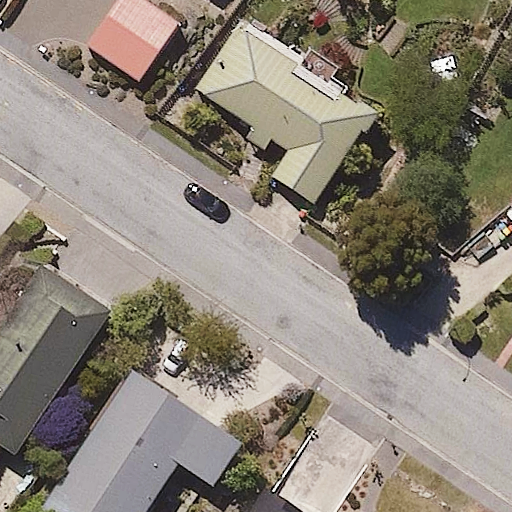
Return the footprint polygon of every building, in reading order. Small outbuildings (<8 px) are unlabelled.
[(192,21),(157,0),(120,0),(92,48),(154,86),(192,21)] [(285,155),(268,181),(316,214),(382,117),(238,19),(189,90),(285,155)] [(110,336),(27,286),(0,330),(0,443),(32,463),(110,336)] [(248,445),(133,373),(46,511),(161,511),(188,469),(221,489),(248,445)] [(301,511),(271,490),(255,511),(301,511)]
